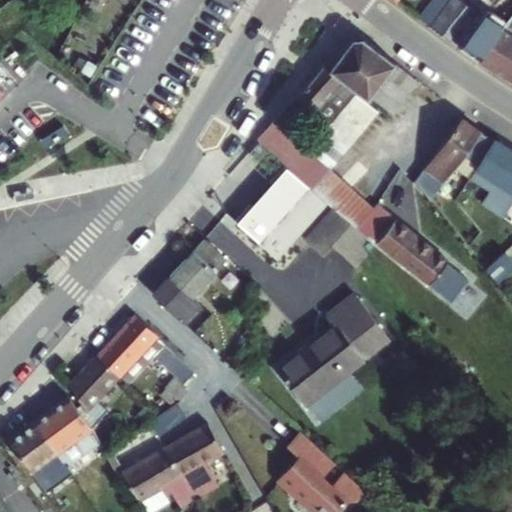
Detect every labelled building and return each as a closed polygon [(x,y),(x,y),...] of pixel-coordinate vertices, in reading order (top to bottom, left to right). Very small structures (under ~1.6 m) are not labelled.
[(59,0),(58,2),(72,16),(90,0),(59,0)] [(432,0),(420,17),(432,26),(450,0),(432,0)] [(450,0),(432,26),(453,42),(476,10),(463,0),(450,0)] [(461,45),(481,59),(504,24),(509,18),(486,10),(461,45)] [(511,29),(504,24),(481,59),(480,61),(511,80),(511,29)] [(333,114),(343,102),(354,91),(356,89),(366,97),(367,96),(375,86),(384,74),(392,62),(361,36),(350,38),(329,67),(323,64),(299,95),(315,110),(319,107),(326,114),(322,117),(326,121),(333,114)] [(392,62),(384,74),(406,90),(414,80),(392,62)] [(384,74),(375,86),(397,102),(406,90),(384,74)] [(390,112),(397,102),(375,86),(367,96),(390,112)] [(354,91),(343,102),(364,122),(374,111),(354,91)] [(343,102),(333,114),(354,134),(364,122),(343,102)] [(326,121),(323,124),(345,144),(354,134),(333,114),(326,121)] [(467,175),(491,138),(457,115),(410,178),(426,199),(451,167),(466,178),(467,175)] [(272,118),(256,137),(283,162),(286,165),(303,146),(272,118)] [(323,124),(313,135),(335,155),(345,144),(323,124)] [(335,155),(313,135),(305,145),(327,166),(335,155)] [(511,152),(491,138),(467,175),(488,189),(486,193),(488,195),(484,201),(492,206),(499,196),(511,204),(511,152)] [(308,185),(326,166),(327,166),(305,145),(303,146),(286,165),(288,167),(301,179),(308,185)] [(286,165),(283,162),(267,178),(274,184),(252,206),(246,200),(231,216),(274,257),(325,201),(318,194),(308,185),(301,179),(288,167),(286,165)] [(308,185),(318,194),(335,174),(326,166),(308,185)] [(325,201),(328,204),(346,184),(335,174),(318,194),(325,201)] [(335,211),(339,215),(357,194),(346,184),(328,204),(333,209),(335,211)] [(352,227),(370,206),(357,194),(339,215),(352,227)] [(366,233),(374,223),(380,215),(370,206),(352,227),(363,236),(366,233)] [(383,231),(376,241),(400,261),(410,249),(414,252),(423,241),(385,210),(380,215),(374,223),(383,231)] [(335,211),(306,245),(320,257),(330,245),(346,259),(358,243),(363,236),(352,227),(339,215),(335,211)] [(374,223),(366,233),(376,241),(383,231),(374,223)] [(193,292),(225,256),(202,236),(170,271),(174,275),(158,293),(182,314),(198,296),(193,292)] [(410,249),(400,261),(441,294),(448,286),(451,281),(436,269),(444,259),(423,241),(414,252),(410,249)] [(346,259),(354,266),(365,253),(358,243),(346,259)] [(492,283),(511,265),(511,261),(502,248),(480,268),(492,283)] [(388,336),(350,295),(325,318),(335,328),(302,360),(328,393),(341,411),(364,388),(349,373),(388,336)] [(95,352),(117,373),(154,333),(132,312),(95,352)] [(166,387),(179,399),(187,391),(182,386),(187,381),(195,371),(167,345),(160,354),(179,372),(166,387)] [(77,399),(86,415),(89,412),(86,407),(117,373),(95,352),(67,381),(77,399)] [(341,411),(328,393),(302,360),(283,378),(311,409),(327,425),(341,411)] [(66,394),(33,418),(67,463),(97,440),(84,416),(86,415),(77,399),(74,405),(66,394)] [(185,415),(176,402),(160,413),(148,421),(156,434),(185,415)] [(33,418),(6,438),(29,469),(44,490),(61,479),(72,471),(67,463),(33,418)] [(204,422),(163,445),(179,474),(220,450),(204,422)] [(355,497),(364,488),(342,468),(329,481),(320,473),(333,460),(297,428),(284,442),(296,453),(303,460),(299,465),(295,462),(288,462),(276,475),(294,491),(295,489),(311,503),(309,505),(317,511),(333,511),(340,504),(341,504),(342,503),(342,502),(343,501),(343,499),(343,498),(342,497),(355,497)] [(137,498),(159,485),(164,493),(171,489),(178,500),(191,493),(179,474),(163,445),(121,469),(137,498)] [(296,453),(288,462),(295,462),(299,465),(303,460),(296,453)]
